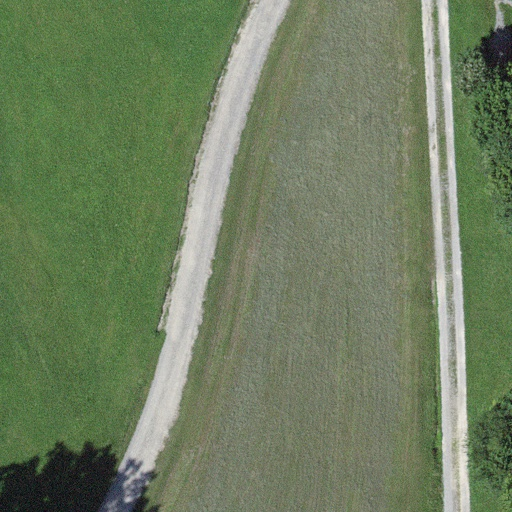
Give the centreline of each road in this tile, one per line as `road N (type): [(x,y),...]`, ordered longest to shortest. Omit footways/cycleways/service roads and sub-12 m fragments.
road 1 (track): [(277,0),(219,152),(169,387),(113,511)]
road 2 (track): [(457,511),(439,0)]
